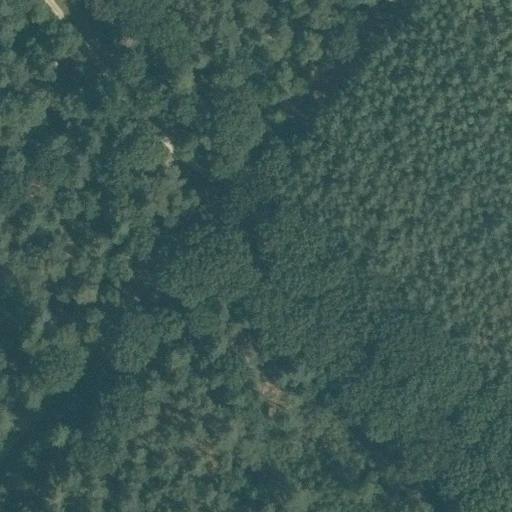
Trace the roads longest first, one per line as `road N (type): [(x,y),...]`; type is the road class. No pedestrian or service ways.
road 1 (track): [(511,447),(260,214),(220,197)]
road 2 (track): [(0,462),(220,197)]
road 3 (track): [(392,0),(220,197)]
road 4 (track): [(220,197),(63,0)]
